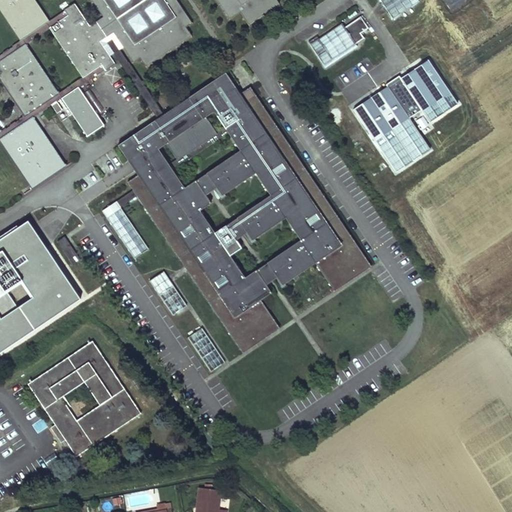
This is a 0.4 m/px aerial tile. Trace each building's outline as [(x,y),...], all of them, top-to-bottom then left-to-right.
[(0,0),(0,15),(19,43),(0,55),(0,75),(27,115),(30,120),(52,105),(57,114),(63,110),(57,102),(60,99),(57,95),(24,47),(50,30),(85,81),(104,68),(105,71),(115,65),(110,57),(114,55),(119,51),(123,48),(134,63),(140,59),(146,67),(192,36),(186,28),(193,23),(177,0),(90,0),(102,17),(89,26),(74,4),(65,10),(66,12),(48,24),(31,0),(0,0)] [(217,0),(231,19),(241,12),(249,24),(280,3),(277,0),(217,0)] [(382,0),(394,17),(418,0),(382,0)] [(493,22),(511,6),(511,0),(482,0),(478,3),(493,22)] [(345,17),(348,22),(361,15),(359,10),(345,17)] [(318,36),(310,42),(327,67),(358,45),(357,43),(364,38),(361,33),(368,28),(360,17),(345,27),(341,23),(320,38),(318,36)] [(119,51),(114,55),(158,119),(159,118),(163,115),(119,51)] [(422,108),(431,121),(459,102),(430,58),(401,76),(422,108)] [(236,89),(226,73),(188,99),(194,107),(187,112),(181,103),(163,115),(159,118),(158,119),(164,128),(159,131),(154,122),(118,146),(127,159),(132,157),(142,173),(171,168),(226,132),(251,88),(237,97),(233,91),(236,89)] [(387,85),(409,117),(422,108),(401,76),(387,85)] [(287,78),(280,82),(296,105),(302,100),(287,78)] [(353,108),(396,171),(430,148),(409,117),(387,85),(353,108)] [(77,86),(57,95),(60,99),(87,137),(104,126),(77,86)] [(372,266),(251,88),(226,132),(240,153),(207,174),(216,187),(219,185),(226,194),(255,175),(270,197),(238,218),(246,231),(249,229),(256,238),(285,219),(300,241),(268,263),(277,276),(280,274),(287,284),(316,264),(334,292),(345,285),(341,279),(344,277),(348,283),(358,276),(354,271),(357,269),(361,274),(372,266)] [(188,99),(181,103),(187,112),(194,107),(188,99)] [(0,140),(2,139),(34,188),(63,168),(30,120),(27,115),(0,133),(0,140)] [(159,131),(164,128),(158,119),(154,122),(159,131)] [(171,168),(142,173),(128,183),(133,191),(118,201),(121,206),(136,196),(243,353),(254,346),(250,341),(253,339),(257,344),(266,338),(263,333),(266,330),(270,336),(280,329),(262,301),(272,294),(265,284),(256,270),(246,278),(231,256),(242,249),(235,239),(226,226),(216,233),(201,211),(211,204),(204,194),(196,182),(185,189),(171,168)] [(207,174),(196,182),(204,194),(216,187),(207,174)] [(219,185),(216,187),(222,196),(226,194),(219,185)] [(103,211),(135,259),(150,249),(121,206),(118,201),(103,211)] [(238,218),(226,226),(235,239),(246,231),(238,218)] [(0,237),(0,351),(80,297),(28,219),(0,237)] [(249,229),(246,231),(253,241),(256,238),(249,229)] [(65,237),(58,242),(74,265),(81,260),(65,237)] [(268,263),(256,270),(265,284),(272,279),(277,276),(268,263)] [(164,272),(150,281),(174,316),(187,307),(164,272)] [(280,274),(277,276),(283,286),(287,284),(280,274)] [(203,330),(190,339),(213,373),(227,364),(203,330)] [(28,384),(76,457),(141,413),(93,341),(28,384)] [(218,509),(220,490),(200,488),(198,507),(199,507),(198,511),(226,511),(226,510),(218,509)]
